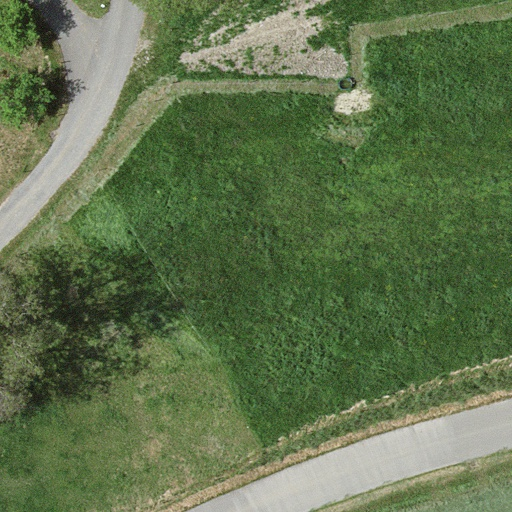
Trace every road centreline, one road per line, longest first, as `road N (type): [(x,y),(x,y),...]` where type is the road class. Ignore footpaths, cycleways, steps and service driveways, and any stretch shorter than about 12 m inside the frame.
road 1 (residential): [(0,230),(88,119),(129,0)]
road 2 (tertiary): [(265,511),(511,421)]
